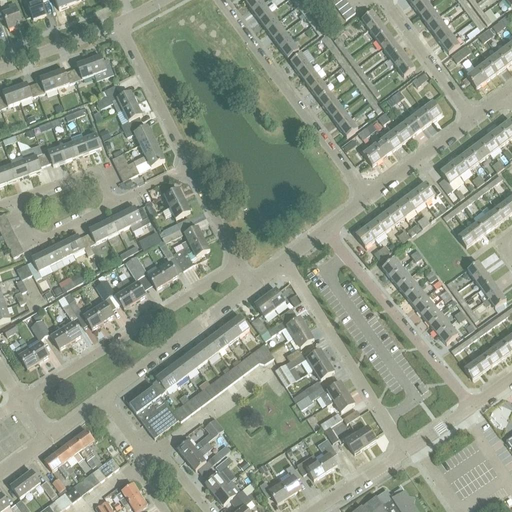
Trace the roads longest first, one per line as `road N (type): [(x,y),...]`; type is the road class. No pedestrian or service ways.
road 1 (residential): [(25,400),(241,266)]
road 2 (residential): [(366,200),(217,0)]
road 3 (residential): [(472,407),(328,229)]
road 4 (residential): [(406,449),(286,260)]
road 5 (residential): [(103,398),(253,283)]
road 6 (residential): [(191,167),(120,24)]
road 7 (residential): [(473,118),(388,0)]
road 8 (residential): [(162,449),(275,365)]
road 9 (residential): [(366,200),(473,118)]
road 10 (residential): [(0,69),(120,24)]
road 11 (residential): [(22,201),(37,235),(47,239),(118,204)]
